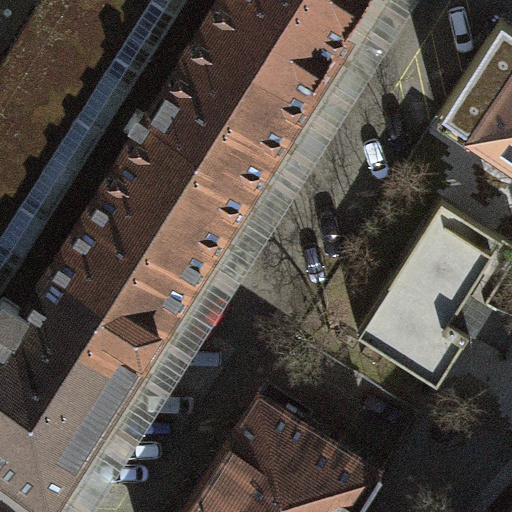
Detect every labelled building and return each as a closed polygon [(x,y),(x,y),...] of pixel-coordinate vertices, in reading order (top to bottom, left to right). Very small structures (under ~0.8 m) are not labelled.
[(41,0),(0,65),(0,460),(49,496),(363,0),(41,0)] [(92,511),(417,0),(363,0),(49,496),(74,511),(92,511)] [(511,151),(511,18),(503,12),(443,106),(511,151)] [(511,263),(511,240),(442,196),(358,330),(437,380),(469,331),(506,354),(511,345),(511,313),(489,299),(511,263)] [(356,511),(383,472),(261,392),(183,511),(356,511)]
